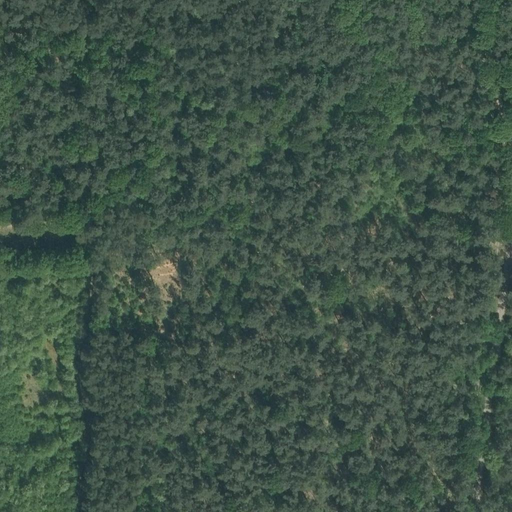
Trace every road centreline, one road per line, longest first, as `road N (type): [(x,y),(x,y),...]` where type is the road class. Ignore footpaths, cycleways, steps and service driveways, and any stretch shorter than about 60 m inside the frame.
road 1 (track): [(148,0),(137,511)]
road 2 (track): [(469,511),(511,203)]
road 3 (track): [(511,124),(489,0)]
